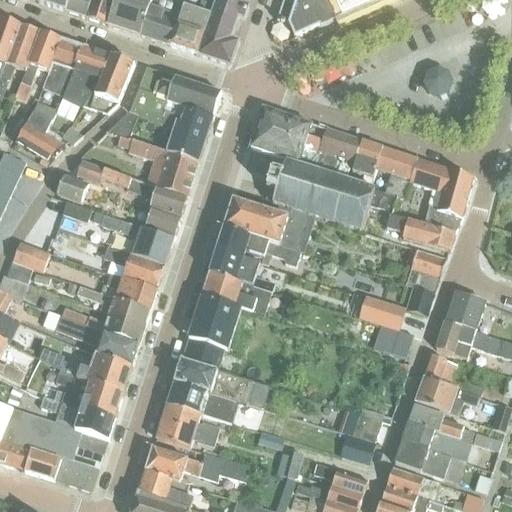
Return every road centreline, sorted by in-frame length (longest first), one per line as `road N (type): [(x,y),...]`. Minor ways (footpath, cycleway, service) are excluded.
road 1 (tertiary): [(106,511),(244,90)]
road 2 (residential): [(244,90),(491,172)]
road 3 (residential): [(244,90),(0,5)]
road 4 (residential): [(373,511),(446,289),(457,276)]
road 5 (residential): [(0,269),(55,184),(124,109),(137,78)]
road 6 (tertiary): [(244,90),(440,0)]
